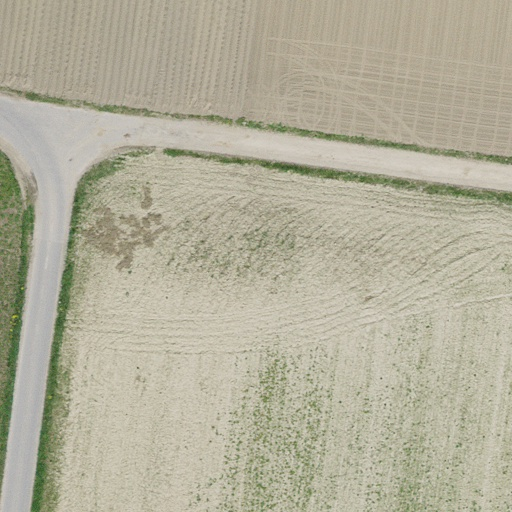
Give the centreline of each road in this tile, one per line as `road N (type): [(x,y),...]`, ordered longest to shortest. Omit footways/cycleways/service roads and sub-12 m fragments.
road 1 (track): [(0,126),(511,191)]
road 2 (track): [(62,136),(18,511)]
